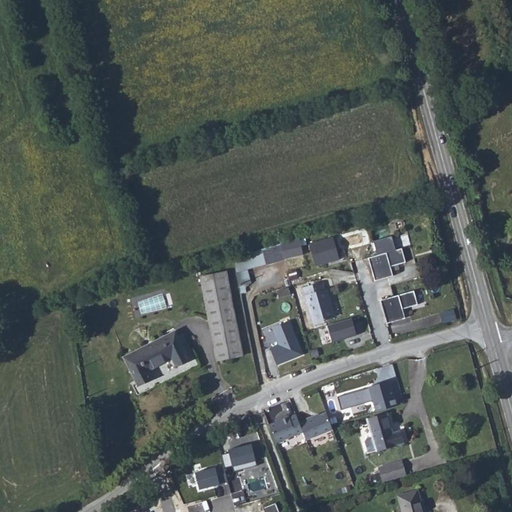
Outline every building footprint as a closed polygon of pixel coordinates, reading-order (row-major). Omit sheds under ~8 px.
[(393,237),(374,242),(378,256),(396,250),(393,237)] [(334,238),(310,244),(316,267),(340,261),(334,238)] [(296,261),(290,243),(271,249),(275,264),(276,266),(296,261)] [(250,255),(255,269),(275,264),(271,249),(250,255)] [(369,258),(376,282),(394,276),(391,267),(406,263),(402,249),(396,250),(378,256),(369,258)] [(242,257),(246,271),(255,269),(250,255),(242,257)] [(197,279),(217,361),(239,356),(220,274),(197,279)] [(305,288),(316,324),(337,319),(328,292),(323,293),(320,283),(305,288)] [(383,302),(389,325),(407,320),(404,311),(420,306),(415,293),(383,302)] [(441,312),(444,322),(458,319),(455,309),(441,312)] [(293,320),(273,328),(279,345),(271,349),(278,366),(306,354),(293,320)] [(353,321),(328,328),(333,344),(357,336),(353,321)] [(204,365),(186,334),(138,362),(154,391),(165,385),(162,376),(186,362),(191,371),(204,365)] [(339,397),(343,410),(374,401),(378,413),(399,406),(391,381),(339,397)] [(311,441),(338,430),(331,413),(319,418),(319,416),(310,420),(311,421),(303,424),(300,435),(311,441)] [(303,424),(297,414),(290,417),(290,416),(282,419),(282,420),(270,425),(278,443),(300,435),(303,424)] [(379,452),(415,445),(412,433),(404,435),(399,415),(380,418),(384,436),(377,438),(376,440),(379,452)] [(230,453),(222,455),(225,468),(233,466),(234,471),(257,465),(251,444),(229,450),(230,453)] [(386,483),(407,476),(403,460),(381,467),(386,483)] [(214,467),(194,472),(199,490),(219,485),(214,467)] [(399,496),(403,511),(425,511),(419,490),(399,496)]
